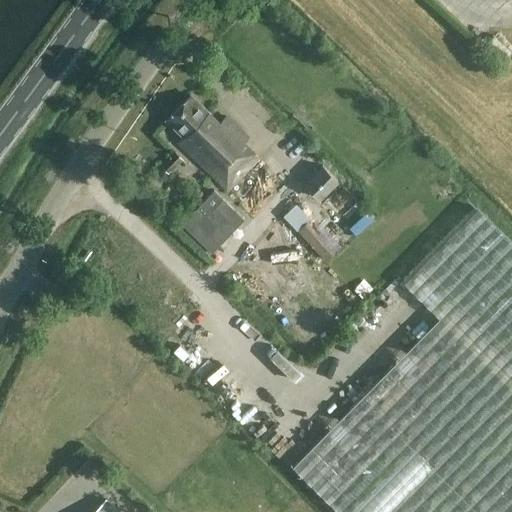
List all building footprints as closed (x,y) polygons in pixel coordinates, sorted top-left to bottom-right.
[(511,43),(501,35),(496,43),(511,54),(511,43)] [(220,123),(190,95),(166,120),(184,137),(178,143),(227,190),(258,158),(242,143),(247,138),(226,117),(220,123)] [(174,151),(160,165),(169,174),(183,159),(174,151)] [(132,159),(124,167),(137,178),(144,170),(132,159)] [(304,184),(319,198),(337,180),(322,165),(304,184)] [(198,208),(182,224),(211,252),(244,219),(223,199),(214,191),(198,208)] [(405,352),(292,466),(338,511),(511,511),(511,239),(478,206),(403,281),(440,317),(405,352)] [(93,262),(87,272),(96,277),(102,267),(93,262)] [(371,337),(389,319),(383,312),(364,330),(371,337)] [(340,379),(357,353),(346,346),(329,372),(340,379)] [(264,405),(245,385),(228,401),(247,421),(264,405)] [(119,511),(106,500),(94,511),(119,511)]
